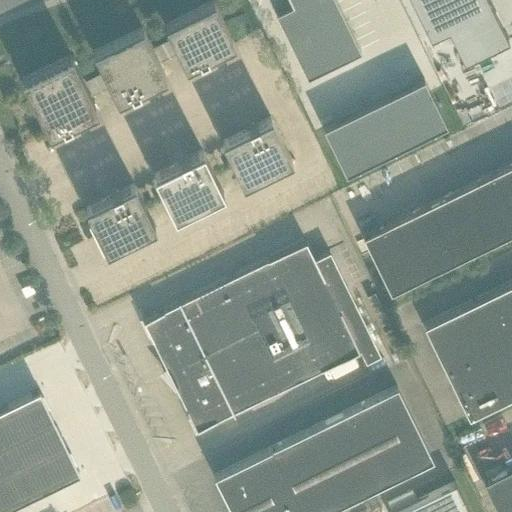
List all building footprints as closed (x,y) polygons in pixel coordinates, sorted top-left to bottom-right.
[(185,65),(198,59),(199,60),(208,56),(207,55),(233,42),(213,0),(164,24),(185,65)] [(290,0),(292,3),(275,11),(307,76),(361,49),(336,0),(290,0)] [(412,0),(429,35),(447,26),(463,59),(508,37),(489,0),(412,0)] [(141,27),(93,51),(117,99),(130,92),(131,94),(139,90),(138,88),(165,75),(141,27)] [(70,55),(21,78),(48,133),(61,126),(62,128),(71,123),(70,122),(96,109),(70,55)] [(423,78),(323,127),(346,174),(446,124),(423,78)] [(242,182),(291,158),(270,117),(257,124),(256,122),(247,126),(248,128),(222,141),(242,182)] [(153,174),(174,216),(222,192),(202,151),(189,157),(188,156),(179,160),(180,161),(153,174)] [(511,161),(492,171),(511,212),(511,161)] [(459,187),(487,244),(511,231),(511,212),(492,171),(459,187)] [(133,184),(120,191),(119,189),(111,193),(111,195),(85,208),(105,249),(154,226),(133,184)] [(427,203),(455,259),(487,244),(459,187),(427,203)] [(395,219),(422,275),(455,259),(427,203),(395,219)] [(422,275),(395,219),(362,235),(389,291),(422,275)] [(196,429),(358,349),(305,240),(142,320),(196,429)] [(511,281),(424,324),(469,416),(511,394),(511,281)] [(213,475),(231,511),(322,511),(432,458),(396,385),(213,475)] [(21,448),(59,430),(38,388),(1,407),(21,448)] [(0,407),(0,452),(2,457),(21,448),(1,407),(0,407)] [(59,430),(21,448),(41,489),(79,471),(59,430)] [(22,499),(41,489),(21,448),(2,457),(22,499)] [(22,499),(2,457),(0,458),(0,500),(4,508),(22,499)] [(511,511),(511,466),(484,479),(499,511),(511,511)] [(469,511),(454,481),(417,499),(392,511),(390,511),(469,511)] [(412,491),(388,502),(392,511),(417,499),(412,491)]
